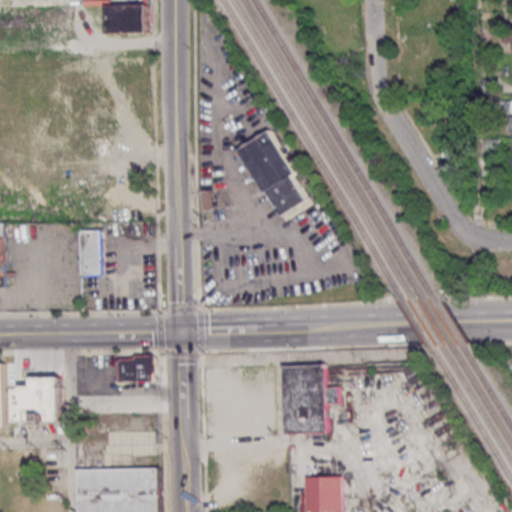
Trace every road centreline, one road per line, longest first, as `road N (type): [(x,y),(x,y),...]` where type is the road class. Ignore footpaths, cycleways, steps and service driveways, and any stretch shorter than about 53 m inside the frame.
road 1 (tertiary): [(177,332),(511,321)]
road 2 (residential): [(368,0),(378,100),(461,234),(511,241)]
road 3 (secondary): [(175,246),(169,0)]
